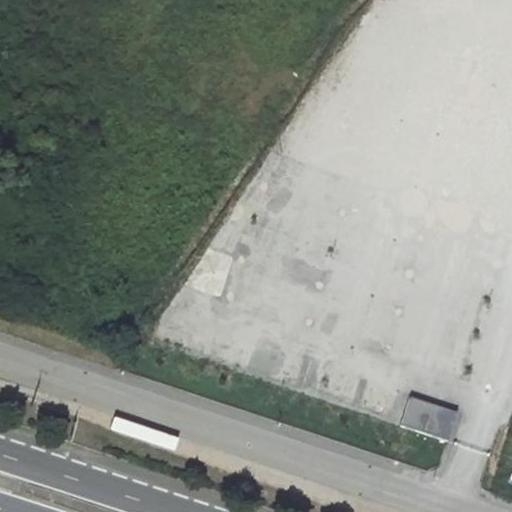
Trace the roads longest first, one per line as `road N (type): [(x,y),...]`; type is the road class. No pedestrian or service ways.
road 1 (unclassified): [(0,361),(456,511)]
road 2 (unknown): [(380,0),(356,58),(511,107)]
road 3 (unknown): [(336,357),(403,172)]
road 4 (unknown): [(260,332),(325,147)]
road 5 (unknown): [(475,197),(413,382)]
road 6 (primary): [(175,511),(0,454)]
